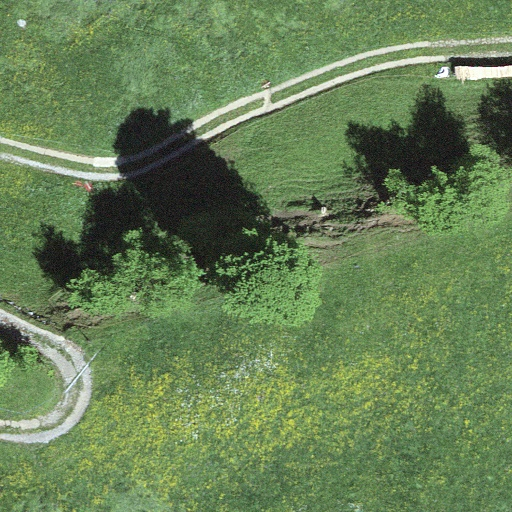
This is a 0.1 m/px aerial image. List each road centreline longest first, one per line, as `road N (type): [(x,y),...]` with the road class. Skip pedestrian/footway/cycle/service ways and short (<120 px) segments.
road 1 (track): [(0,150),(121,170),(181,153),(352,74),(511,51)]
road 2 (track): [(0,434),(49,434),(64,375),(0,326)]
